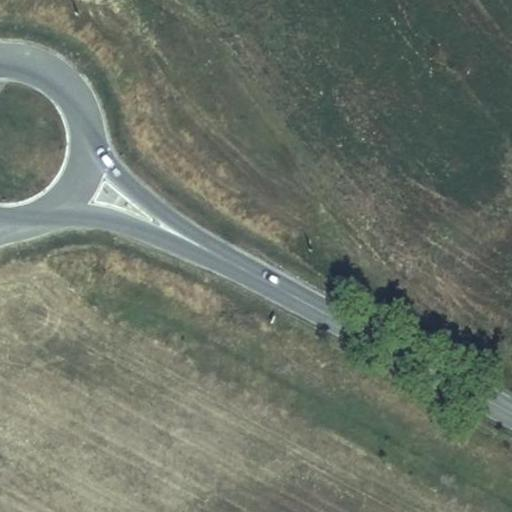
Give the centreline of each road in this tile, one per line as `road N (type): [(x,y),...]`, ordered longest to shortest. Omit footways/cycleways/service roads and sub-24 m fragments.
road 1 (secondary): [(44,221),(127,223),(342,318)]
road 2 (secondary): [(342,318),(151,195),(92,143)]
road 3 (secondary): [(511,410),(342,318)]
road 4 (secondary): [(92,143),(74,90),(27,59),(0,56)]
